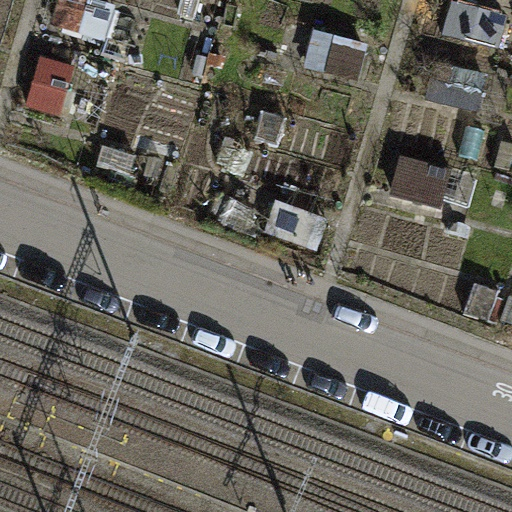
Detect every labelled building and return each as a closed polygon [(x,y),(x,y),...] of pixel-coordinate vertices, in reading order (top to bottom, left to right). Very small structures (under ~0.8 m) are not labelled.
[(61,0),(53,30),(105,44),(115,8),(87,0),(61,0)] [(195,25),(202,0),(183,0),(177,19),(195,25)] [(440,38),(502,52),(510,18),(448,3),(440,38)] [(362,86),(370,47),(316,35),(307,73),(362,86)] [(29,113),(60,121),(73,71),(42,63),(29,113)] [(481,116),(490,79),(437,66),(428,103),(481,116)] [(195,116),(201,95),(166,85),(160,106),(195,116)] [(256,142),(278,149),(287,120),(265,113),(256,142)] [(443,214),(453,172),(403,160),(393,202),(443,214)] [(316,253),(326,220),(277,206),(268,239),(316,253)]
